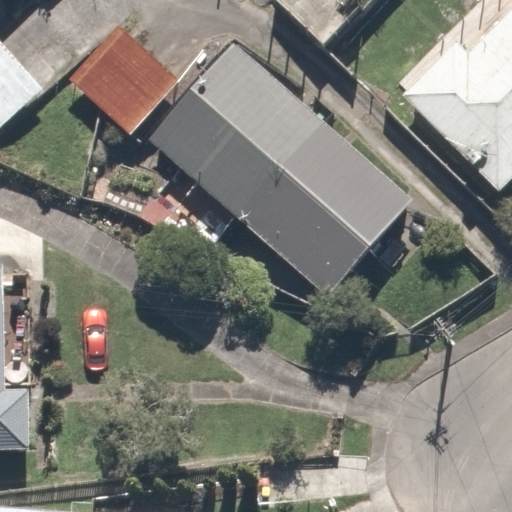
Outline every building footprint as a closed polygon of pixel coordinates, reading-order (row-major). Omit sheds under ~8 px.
[(507,200),(511,194),(511,14),(472,55),(462,49),(409,103),(507,200)] [(107,29),(63,80),(122,130),(165,78),(107,29)] [(0,121),(36,86),(0,48),(0,121)] [(419,214),(237,52),(153,146),(335,308),(419,214)] [(11,399),(9,275),(0,274),(0,461),(43,461),(41,399),(11,399)]
